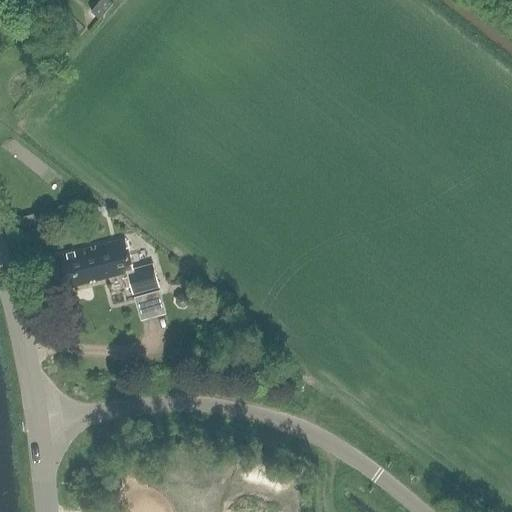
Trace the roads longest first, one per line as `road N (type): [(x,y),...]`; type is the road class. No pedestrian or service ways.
road 1 (unclassified): [(34,418),(191,404),(259,415),(322,441),(419,511)]
road 2 (tertiary): [(34,418),(0,255)]
